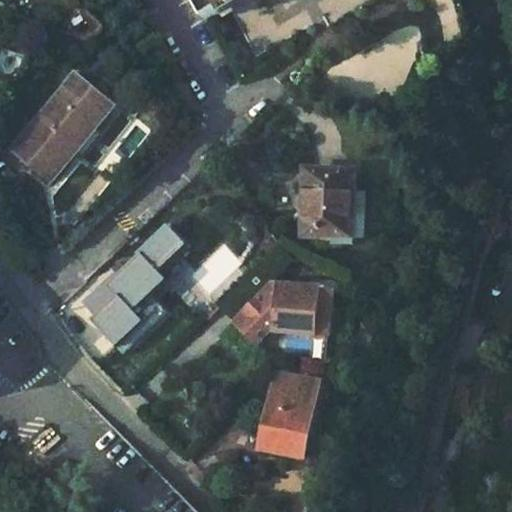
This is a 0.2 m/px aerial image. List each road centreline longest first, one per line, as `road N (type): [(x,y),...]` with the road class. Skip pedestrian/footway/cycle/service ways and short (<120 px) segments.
road 1 (residential): [(511,136),(459,292),(406,511)]
road 2 (residential): [(217,511),(92,383),(0,272)]
